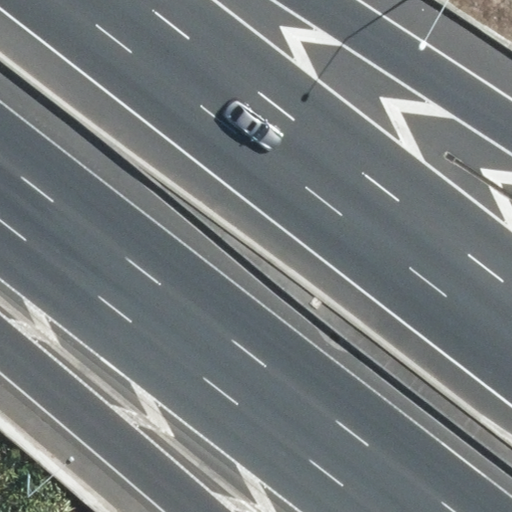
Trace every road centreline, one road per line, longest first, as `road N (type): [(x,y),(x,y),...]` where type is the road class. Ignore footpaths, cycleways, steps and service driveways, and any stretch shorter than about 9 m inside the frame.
road 1 (motorway): [(29,0),(511,370)]
road 2 (motorway): [(458,511),(0,158)]
road 3 (motorway): [(186,511),(0,350)]
road 4 (motorway): [(341,0),(511,105)]
